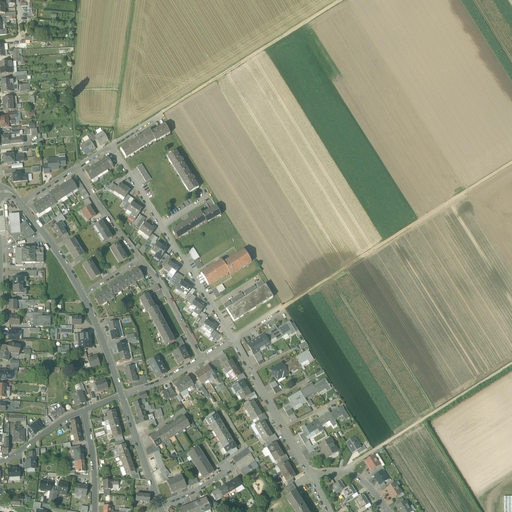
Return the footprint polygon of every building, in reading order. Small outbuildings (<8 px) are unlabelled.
[(120,149),(125,158),(154,140),(155,142),(170,134),(164,125),(151,132),(150,130),(145,133),(146,135),(138,139),(137,138),(134,140),(135,141),(126,147),(125,146),(120,149)] [(1,137),(2,146),(11,145),(23,144),(23,139),(20,139),(19,136),(22,136),(21,130),(12,131),(11,131),(12,136),(5,136),(1,137)] [(96,139),(100,146),(108,141),(102,132),(95,136),(95,137),(96,139)] [(90,140),(85,143),(80,147),(82,150),(81,153),(84,153),(85,155),(95,149),(91,143),(90,140)] [(172,164),(179,174),(187,169),(182,162),(183,161),(182,159),(180,159),(175,151),(168,156),(170,160),(169,160),(171,164),(172,164)] [(107,157),(101,161),(107,169),(112,166),(112,165),(110,163),(109,160),(107,157)] [(48,166),(48,170),(49,170),(57,169),(57,166),(65,165),(65,158),(58,159),(47,160),(48,166)] [(101,173),(107,169),(101,161),(96,165),(101,173)] [(136,168),(141,175),(146,172),(142,164),(136,168)] [(96,176),(101,173),(96,165),(90,168),(96,176)] [(90,180),(96,176),(90,168),(85,171),(90,180)] [(192,177),(187,169),(179,174),(186,185),(185,186),(187,190),(188,189),(190,193),(198,188),(194,180),(195,180),(193,177),(192,177)] [(151,179),(146,172),(141,175),(146,183),(151,179)] [(21,182),(21,175),(20,173),(12,174),(13,183),(21,182)] [(157,189),(151,179),(146,183),(152,193),(157,189)] [(71,180),(66,184),(70,192),(76,188),(76,187),(74,185),(73,182),(71,180)] [(65,195),(70,192),(66,184),(60,187),(65,195)] [(114,192),(119,195),(125,188),(119,184),(117,187),(114,192)] [(55,191),(59,199),(65,195),(60,187),(55,191)] [(130,191),(125,188),(119,195),(125,199),(127,196),(130,191)] [(54,202),(55,201),(59,199),(55,191),(49,194),(50,195),(54,202)] [(55,203),(54,202),(50,195),(44,199),(49,206),(55,203)] [(133,200),(130,198),(126,204),(123,208),(126,211),(132,203),(133,200)] [(44,210),(49,206),(44,199),(39,202),(44,210)] [(92,205),(90,202),(88,199),(85,201),(83,202),(84,205),(86,208),(89,206),(92,205)] [(38,213),(44,210),(39,202),(33,206),(38,213)] [(126,211),(131,214),(132,214),(137,206),(132,203),(126,211)] [(30,208),(36,215),(38,213),(33,206),(30,208)] [(86,217),(89,220),(95,216),(89,206),(86,208),(81,211),(85,217),(86,217)] [(137,206),(132,214),(137,217),(142,209),(137,206)] [(216,207),(202,215),(206,222),(210,220),(211,221),(217,218),(216,217),(220,214),(216,207)] [(38,218),(46,214),(44,210),(38,213),(36,215),(38,218)] [(85,217),(81,211),(81,210),(77,213),(79,216),(81,215),(83,219),(85,218),(85,217)] [(202,224),(206,222),(202,215),(200,213),(197,215),(197,217),(190,222),(189,220),(186,222),(187,223),(178,229),(177,228),(172,231),(177,240),(181,237),(180,236),(187,232),(188,233),(196,229),(195,227),(201,223),(202,224)] [(9,215),(10,235),(20,234),(19,214),(9,215)] [(55,219),(58,224),(60,223),(62,222),(65,220),(62,215),(57,218),(55,219)] [(133,225),(136,227),(143,217),(140,215),(133,225)] [(136,227),(139,229),(145,219),(143,217),(136,227)] [(102,239),(104,242),(112,237),(102,221),(94,226),(96,229),(94,230),(100,239),(102,239)] [(16,229),(18,230),(24,238),(26,240),(34,234),(24,222),(16,229)] [(53,229),(59,239),(62,237),(66,234),(63,229),(60,223),(58,224),(55,226),(56,227),(53,229)] [(154,230),(149,226),(144,223),(139,231),(144,234),(149,238),(152,234),(154,230)] [(21,241),(24,238),(18,230),(11,236),(16,242),(18,241),(19,241),(21,240),(21,241)] [(159,239),(155,237),(151,243),(149,245),(153,247),(156,242),(159,239)] [(64,244),(75,261),(84,255),(84,254),(81,255),(80,253),(82,252),(76,242),(74,243),(72,241),(75,239),(74,238),(64,244)] [(151,250),(156,254),(162,246),(156,242),(153,247),(151,250)] [(109,249),(119,264),(127,259),(118,244),(109,249)] [(162,246),(156,254),(161,257),(167,249),(162,246)] [(35,263),(34,248),(21,248),(21,249),(21,263),(23,263),(35,263)] [(43,248),(34,248),(35,263),(43,263),(43,248)] [(188,251),(193,259),(198,255),(193,248),(188,251)] [(16,266),(23,266),(23,265),(23,263),(21,263),(21,249),(16,249),(15,249),(15,254),(17,255),(17,257),(15,258),(15,265),(16,266)] [(201,274),(208,286),(229,273),(230,276),(252,262),(244,251),(223,264),(222,261),(201,274)] [(159,262),(162,264),(168,256),(165,254),(159,262)] [(170,258),(168,256),(162,264),(166,266),(169,262),(168,261),(170,258)] [(203,266),(198,259),(194,261),(193,262),(198,270),(203,266)] [(82,266),(92,281),(101,275),(91,260),(82,266)] [(166,266),(164,269),(169,272),(174,265),(169,262),(166,266)] [(174,265),(169,272),(174,276),(176,273),(179,269),(174,265)] [(94,298),(100,307),(104,305),(103,304),(106,301),(107,303),(111,300),(110,299),(114,296),(113,296),(120,291),(121,292),(125,289),(128,287),(132,285),(132,284),(135,282),(136,283),(140,280),(139,279),(143,277),(138,270),(133,273),(133,272),(130,273),(131,275),(126,278),(125,277),(123,278),(124,279),(119,283),(118,281),(115,283),(116,284),(111,287),(110,286),(108,288),(109,290),(105,293),(104,292),(101,293),(102,294),(97,297),(97,296),(94,298)] [(170,283),(173,285),(180,275),(176,273),(174,276),(173,277),(172,279),(173,279),(170,283)] [(183,277),(180,275),(173,285),(177,288),(181,282),(180,281),(183,277)] [(13,278),(13,286),(23,286),(23,282),(26,282),(26,277),(17,277),(17,278),(13,278)] [(176,290),(181,293),(186,285),(181,282),(177,288),(176,290)] [(186,285),(181,293),(186,297),(189,292),(191,289),(186,285)] [(222,285),(217,288),(220,293),(225,290),(222,285)] [(227,310),(235,322),(273,298),(265,285),(227,310)] [(244,292),(247,296),(257,289),(255,285),(244,292)] [(23,290),(23,286),(13,286),(13,294),(17,294),(17,296),(26,296),(26,290),(23,290)] [(212,291),(216,299),(221,296),(220,293),(217,288),(212,291)] [(231,300),(234,304),(245,297),(242,293),(231,300)] [(142,302),(143,305),(151,301),(147,295),(139,299),(141,303),(142,302)] [(195,297),(192,295),(188,301),(187,302),(191,305),(193,301),(193,302),(195,299),(195,297)] [(17,311),(17,310),(17,304),(22,304),(22,301),(9,301),(9,311),(17,311)] [(147,312),(154,308),(151,301),(143,305),(142,306),(144,309),(145,309),(147,312)] [(188,309),(193,312),(198,305),(193,302),(193,301),(191,305),(188,309)] [(204,309),(198,305),(193,312),(198,316),(199,316),(201,312),(204,309)] [(152,320),(152,321),(160,317),(155,307),(154,308),(147,312),(150,317),(151,317),(152,320)] [(196,318),(200,321),(205,314),(201,312),(199,316),(198,316),(196,318)] [(207,316),(205,314),(200,321),(199,323),(201,325),(202,326),(206,321),(205,320),(207,316)] [(50,316),(42,316),(33,316),(33,317),(40,317),(40,326),(50,326),(50,316)] [(9,325),(19,325),(19,317),(9,317),(9,325)] [(72,325),(81,325),(81,317),(72,317),(72,325)] [(156,327),(157,331),(165,326),(160,317),(152,321),(154,324),(156,327)] [(202,326),(200,328),(205,332),(211,324),(206,321),(202,326)] [(289,321),(277,329),(282,337),(289,332),(291,335),(295,332),(296,332),(291,324),(289,321)] [(108,324),(110,332),(118,330),(116,322),(113,322),(108,324)] [(216,328),(211,324),(205,332),(204,334),(209,338),(210,337),(216,328)] [(161,337),(169,333),(165,326),(157,331),(159,334),(160,334),(161,336),(161,337)] [(282,337),(277,329),(276,327),(264,334),(268,341),(276,336),(278,340),(282,337)] [(120,338),(118,330),(110,332),(112,340),(120,338)] [(9,340),(18,340),(18,331),(9,331),(9,340)] [(211,337),(215,341),(219,335),(215,331),(211,337)] [(282,337),(285,341),(296,334),(295,332),(291,335),(289,332),(282,337)] [(172,338),(169,333),(161,337),(162,340),(163,340),(164,343),(166,346),(175,341),(173,338),(172,338)] [(270,345),(268,341),(264,334),(252,341),(257,350),(258,350),(265,345),(266,348),(271,345),(270,345)] [(270,345),(278,340),(276,336),(268,341),(270,345)] [(91,349),(90,341),(79,342),(79,350),(91,349)] [(259,352),(258,350),(257,350),(252,341),(247,345),(251,350),(253,355),(258,352),(259,352)] [(117,345),(119,354),(127,352),(125,344),(125,343),(117,345)] [(9,354),(19,354),(18,346),(9,344),(8,348),(11,348),(9,354)] [(172,354),(178,365),(189,359),(183,348),(180,349),(172,354)] [(307,350),(295,358),(299,364),(307,360),(308,363),(309,362),(313,360),(307,350)] [(9,354),(0,352),(0,353),(0,359),(8,361),(9,357),(9,354)] [(78,353),(81,362),(87,360),(85,352),(78,353)] [(129,360),(127,352),(119,354),(121,363),(129,361),(129,360)] [(253,355),(257,363),(263,360),(261,358),(262,357),(259,352),(253,355)] [(210,364),(213,369),(221,364),(222,365),(229,360),(225,354),(210,364)] [(88,364),(90,368),(99,365),(97,356),(87,360),(88,364)] [(152,366),(154,370),(162,366),(158,358),(148,363),(150,367),(152,366)] [(301,367),(299,364),(295,358),(283,365),(288,372),(292,369),(295,367),(297,370),(301,367)] [(229,373),(236,368),(231,360),(229,360),(222,365),(224,369),(226,368),(229,373)] [(299,364),(301,367),(303,371),(305,370),(303,367),(309,363),(309,362),(308,363),(307,360),(299,364)] [(289,374),(288,372),(283,365),(282,363),(270,370),(275,379),(282,375),(283,376),(283,377),(284,377),(289,374)] [(166,373),(162,366),(154,370),(153,371),(154,374),(156,374),(158,378),(166,373)] [(209,378),(210,379),(214,376),(211,371),(208,366),(201,370),(207,379),(209,378)] [(124,369),(126,376),(134,374),(140,373),(139,369),(137,369),(133,370),(133,367),(124,369)] [(240,375),(236,368),(229,373),(231,376),(229,377),(231,381),(235,379),(240,375)] [(205,381),(207,379),(201,370),(194,374),(198,381),(201,385),(205,382),(205,381)] [(0,378),(11,379),(12,372),(10,372),(0,371),(0,378)] [(131,381),(132,383),(137,382),(137,380),(136,377),(135,377),(134,374),(126,376),(127,382),(131,381)] [(140,380),(137,380),(137,382),(132,383),(133,387),(141,385),(146,383),(145,382),(144,376),(139,377),(140,380)] [(186,389),(188,387),(193,384),(188,377),(181,381),(186,389)] [(325,379),(313,386),(317,393),(325,388),(326,391),(331,388),(325,379)] [(94,384),(97,393),(108,389),(104,380),(94,384)] [(186,389),(181,381),(174,385),(180,395),(180,394),(179,393),(186,389)] [(236,394),(238,393),(246,388),(242,381),(238,384),(232,388),(236,394)] [(313,395),(317,393),(313,386),(312,384),(300,391),(304,398),(311,393),(313,395)] [(171,388),(168,389),(170,395),(168,395),(166,390),(162,391),(165,401),(176,397),(171,388)] [(250,395),(246,388),(238,393),(242,399),(242,400),(245,398),(250,395)] [(306,402),(304,398),(300,391),(288,399),(290,402),(293,407),(294,409),(295,409),(293,406),(300,402),(302,405),(306,402)] [(72,395),(76,406),(80,405),(81,405),(81,404),(85,403),(81,392),(76,393),(72,395)] [(257,398),(255,395),(247,400),(249,403),(252,401),(257,398)] [(133,404),(135,411),(143,408),(142,405),(141,401),(133,404)] [(247,410),(249,413),(256,408),(252,401),(249,403),(243,406),(246,410),(247,410)] [(284,409),(285,412),(290,409),(293,407),(290,402),(282,407),(284,409)] [(293,406),(295,409),(295,410),(303,406),(302,405),(300,402),(293,406)] [(342,406),(330,414),(334,421),(343,415),(345,420),(349,418),(342,406)] [(60,407),(57,409),(52,413),(50,415),(54,420),(65,413),(60,407)] [(144,412),(143,408),(135,411),(138,418),(146,415),(144,412)] [(261,416),(256,408),(249,413),(251,416),(250,417),(252,421),(257,418),(261,416)] [(156,418),(153,419),(152,414),(147,416),(149,421),(147,422),(150,428),(156,426),(154,420),(163,417),(160,409),(154,411),(154,413),(156,418)] [(107,417),(108,421),(117,418),(115,410),(109,412),(106,413),(107,417)] [(322,426),(326,424),(330,421),(332,425),(333,427),(337,425),(334,421),(330,414),(329,412),(317,420),(322,426)] [(207,419),(211,425),(219,420),(216,414),(209,418),(207,419)] [(174,423),(168,427),(173,434),(177,432),(177,433),(189,426),(184,417),(177,421),(176,421),(174,422),(174,423)] [(70,421),(72,432),(80,431),(78,420),(70,421)] [(211,425),(214,431),(223,426),(219,420),(211,425)] [(323,428),(322,426),(317,420),(306,427),(305,425),(300,428),(304,434),(306,436),(306,437),(306,436),(310,434),(314,432),(316,431),(315,429),(317,428),(320,432),(324,430),(323,428)] [(32,433),(34,435),(42,429),(37,422),(29,428),(29,429),(32,433)] [(258,431),(260,434),(267,429),(263,422),(260,423),(256,426),(254,427),(257,431),(258,431)] [(256,426),(254,424),(250,426),(256,436),(260,434),(258,431),(257,431),(254,427),(256,426)] [(174,436),(173,434),(168,427),(168,426),(162,430),(168,439),(174,436)] [(214,431),(218,436),(226,431),(223,426),(214,431)] [(119,428),(111,430),(112,434),(113,438),(121,435),(122,435),(119,428)] [(272,436),(267,429),(260,434),(262,438),(264,441),(268,438),(272,436)] [(13,430),(14,443),(24,442),(24,430),(13,430)] [(162,443),(168,439),(162,430),(156,434),(162,443)] [(82,442),(80,431),(72,432),(75,443),(82,442)] [(218,436),(221,442),(229,437),(226,431),(218,436)] [(157,446),(162,443),(156,434),(150,437),(154,445),(155,447),(157,446)] [(223,448),(224,447),(233,442),(229,437),(221,442),(220,443),(217,444),(220,450),(223,448)] [(346,442),(353,453),(355,451),(360,448),(354,438),(346,442)] [(324,453),(327,458),(338,451),(331,439),(320,446),(322,450),(323,449),(325,452),(324,453)] [(236,448),(233,442),(224,447),(228,453),(236,448)] [(79,446),(71,448),(69,443),(63,444),(64,449),(71,448),(71,451),(73,451),(76,450),(80,450),(79,446)] [(267,447),(272,454),(279,450),(275,443),(272,445),(267,447)] [(355,451),(358,456),(371,447),(369,443),(360,448),(355,451)] [(114,457),(119,455),(127,452),(125,445),(116,448),(117,449),(112,451),(114,457)] [(191,456),(193,459),(202,454),(198,447),(188,454),(189,457),(191,456)] [(267,447),(267,448),(263,450),(267,457),(268,456),(272,454),(267,447)] [(80,450),(76,450),(77,461),(84,461),(83,450),(80,450)] [(283,456),(279,450),(272,454),(276,461),(280,458),(283,456)] [(163,465),(159,451),(158,451),(155,453),(153,453),(158,469),(163,465)] [(338,451),(327,458),(328,459),(329,460),(330,460),(331,460),(332,460),(338,456),(339,456),(339,455),(339,454),(339,453),(339,452),(338,451)] [(25,463),(26,470),(35,469),(35,460),(36,460),(36,456),(35,452),(29,452),(29,460),(25,460),(25,463)] [(119,455),(121,461),(130,458),(127,452),(119,455)] [(206,460),(202,454),(193,459),(195,463),(194,464),(195,466),(206,460)] [(378,454),(374,456),(380,465),(382,468),(383,467),(385,466),(378,454)] [(365,461),(371,471),(376,468),(380,465),(374,456),(365,461)] [(122,465),(123,467),(132,464),(130,458),(121,461),(122,465)] [(209,466),(206,460),(195,466),(197,469),(198,468),(200,472),(209,466)] [(84,461),(77,461),(78,471),(78,473),(86,472),(84,461)] [(281,471),(283,475),(291,470),(286,462),(284,464),(278,468),(280,472),(281,471)] [(135,472),(132,464),(123,467),(126,475),(131,473),(135,472)] [(167,470),(163,465),(158,469),(161,474),(159,475),(163,482),(168,479),(169,479),(167,476),(164,472),(167,470)] [(369,472),(371,474),(377,471),(382,468),(380,465),(376,468),(371,471),(369,472)] [(213,473),(209,466),(200,472),(203,475),(201,476),(203,479),(213,473)] [(7,469),(8,477),(20,477),(19,471),(19,467),(11,467),(11,469),(7,469)] [(295,477),(291,470),(283,475),(285,478),(284,478),(287,482),(291,480),(295,477)] [(380,485),(384,483),(388,480),(382,471),(378,473),(375,476),(380,485)] [(133,479),(140,480),(138,473),(135,474),(135,472),(131,473),(133,479)] [(167,482),(171,493),(186,487),(181,476),(174,479),(167,482)] [(237,478),(230,482),(235,489),(241,485),(237,479),(237,478)] [(326,483),(329,488),(331,487),(335,484),(332,479),(326,483)] [(103,481),(103,490),(108,490),(112,490),(111,486),(111,481),(111,480),(103,481)] [(50,491),(50,492),(51,487),(52,483),(41,481),(42,482),(40,489),(39,489),(39,490),(50,491)] [(342,491),(344,490),(346,489),(341,481),(335,484),(331,487),(333,490),(335,489),(338,494),(342,491)] [(229,493),(235,489),(230,482),(224,485),(229,493)] [(57,493),(66,495),(68,485),(58,483),(57,490),(57,493)] [(297,491),(292,483),(288,486),(287,486),(292,494),(296,491),(297,491)] [(390,492),(394,499),(398,496),(402,494),(398,487),(397,487),(394,484),(387,488),(386,489),(389,493),(390,492)] [(81,495),(86,496),(87,487),(75,485),(74,494),(81,495)] [(222,497),(229,493),(224,485),(217,489),(222,497)] [(352,485),(346,489),(344,490),(346,494),(345,495),(347,499),(352,496),(357,493),(352,485)] [(216,501),(222,497),(217,489),(211,493),(216,501)] [(309,511),(296,491),(292,494),(286,497),(289,502),(289,501),(296,511),(309,511)] [(360,509),(360,510),(365,506),(370,503),(365,495),(356,501),(359,505),(358,506),(360,509)] [(511,511),(511,496),(504,497),(503,511),(511,511)] [(205,498),(199,501),(203,511),(204,511),(210,510),(210,509),(208,504),(205,498)] [(203,511),(199,501),(192,504),(195,511),(203,511)] [(411,511),(412,511),(409,507),(405,501),(404,501),(397,506),(396,506),(400,511),(411,511)] [(45,511),(43,511),(40,511),(40,509),(41,504),(34,503),(32,510),(35,511),(45,511)]
